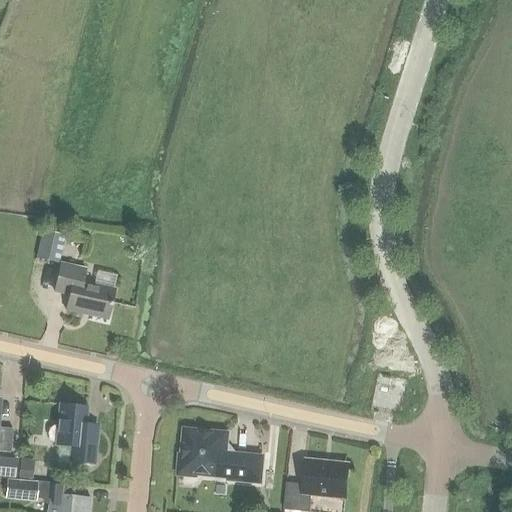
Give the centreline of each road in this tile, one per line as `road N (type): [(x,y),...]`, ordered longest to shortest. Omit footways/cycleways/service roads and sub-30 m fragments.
road 1 (unclassified): [(437,0),(380,192),(391,276),(439,373),(442,445)]
road 2 (unclassified): [(148,380),(442,445)]
road 3 (unclassified): [(0,344),(148,380)]
road 4 (residential): [(135,511),(148,380)]
